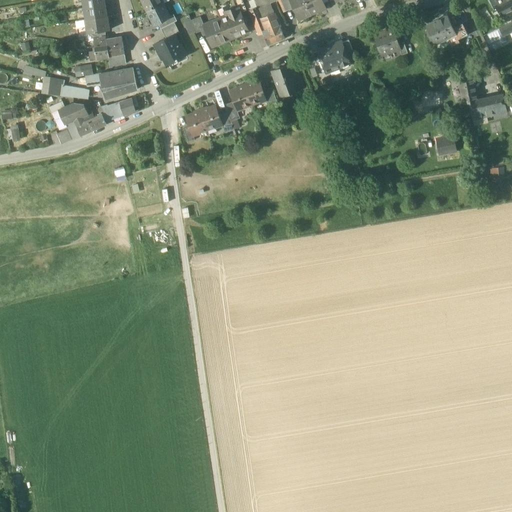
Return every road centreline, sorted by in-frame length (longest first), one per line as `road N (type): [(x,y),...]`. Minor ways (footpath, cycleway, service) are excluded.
road 1 (tertiary): [(162,108),(365,15),(437,0)]
road 2 (tertiary): [(0,161),(67,150),(162,108)]
